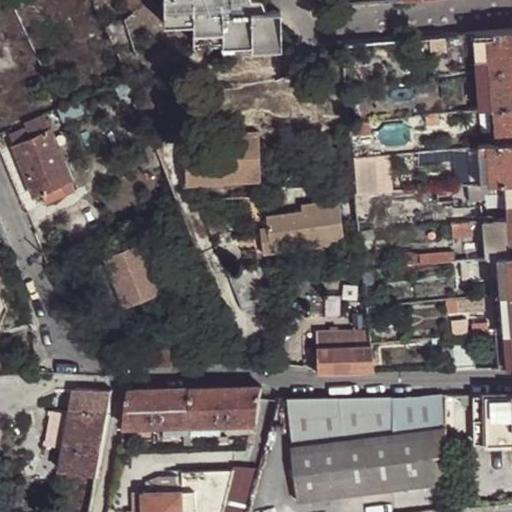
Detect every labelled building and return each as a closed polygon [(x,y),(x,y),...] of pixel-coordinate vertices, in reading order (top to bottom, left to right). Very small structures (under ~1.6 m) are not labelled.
[(161,0),(162,20),(190,21),(192,45),(221,45),(222,51),(277,50),(275,11),(261,10),(258,2),(256,0),(161,0)] [(0,83),(2,89),(19,82),(15,72),(25,68),(4,19),(2,19),(0,13),(0,83)] [(511,28),(487,30),(492,105),(495,105),(511,104),(511,28)] [(487,30),(473,31),(477,106),(484,106),(492,105),(487,30)] [(465,73),(462,32),(444,34),(445,46),(448,74),(465,73)] [(430,34),(430,47),(445,46),(444,34),(430,34)] [(511,104),(495,105),(498,143),(511,141),(511,104)] [(485,144),(498,143),(495,105),(492,105),(484,106),(485,144)] [(350,116),(351,128),(371,125),(371,114),(350,116)] [(185,115),(169,116),(170,138),(186,138),(185,115)] [(64,194),(60,185),(69,181),(63,165),(56,149),(49,131),(51,130),(47,119),(10,133),(14,145),(34,195),(43,192),(47,201),(64,194)] [(182,149),(182,179),(259,177),(258,128),(223,129),(223,148),(182,149)] [(511,141),(498,143),(485,144),(488,182),(504,181),(511,180),(511,141)] [(56,149),(63,165),(76,160),(69,144),(56,149)] [(485,144),(476,144),(479,182),(488,182),(485,144)] [(353,154),(356,193),(377,190),(374,152),(353,154)] [(494,197),(493,189),(505,187),(504,181),(488,182),(479,182),(468,183),(468,199),(494,197)] [(267,212),(269,223),(272,248),(345,239),(340,198),(303,202),(303,208),(267,212)] [(103,228),(108,238),(133,227),(136,226),(131,216),(103,228)] [(506,256),(510,255),(511,254),(511,216),(506,217),(506,216),(481,218),(485,257),(491,257),(506,256)] [(470,232),(469,220),(454,222),(449,221),(450,233),(470,232)] [(264,249),(272,248),(269,223),(261,224),(264,249)] [(139,244),(102,259),(123,309),(160,294),(139,244)] [(421,253),(421,263),(441,262),(453,261),(456,261),(455,251),(421,253)] [(511,254),(510,255),(506,256),(491,257),(493,293),(511,291),(511,254)] [(441,262),(441,270),(455,269),(453,261),(441,262)] [(269,263),(222,269),(239,309),(273,305),(269,263)] [(511,291),(493,293),(497,331),(511,330),(511,291)] [(355,314),(356,317),(314,318),(316,372),(375,371),(372,346),(369,346),(367,312),(355,314)] [(476,332),(486,332),(485,321),(473,321),(473,333),(476,332)] [(146,365),(175,365),(173,348),(172,330),(144,331),(146,365)] [(511,330),(497,331),(499,369),(511,368),(511,330)] [(0,374),(2,375),(18,374),(15,357),(0,358),(0,374)] [(18,374),(2,375),(3,386),(29,385),(28,373),(18,374)] [(124,427),(256,424),(261,387),(191,388),(132,389),(124,427)] [(107,411),(111,388),(109,388),(76,388),(60,469),(98,476),(107,411)] [(477,444),(490,443),(489,393),(476,394),(477,444)] [(511,393),(489,393),(490,443),(511,442),(511,393)] [(446,482),(445,394),(292,397),(302,499),(446,482)] [(235,467),(183,467),(184,487),(177,488),(177,474),(158,474),(151,484),(151,487),(145,487),(146,508),(146,511),(248,511),(250,507),(262,466),(235,467)]
